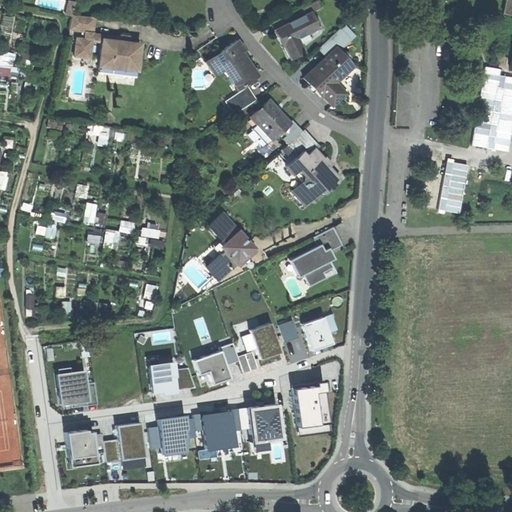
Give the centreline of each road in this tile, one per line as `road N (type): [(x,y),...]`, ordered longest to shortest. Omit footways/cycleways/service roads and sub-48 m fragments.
road 1 (residential): [(375,124),(353,462)]
road 2 (residential): [(324,498),(201,498),(72,511)]
road 3 (residential): [(266,387),(43,417)]
road 4 (residential): [(222,0),(301,97),(339,120),(375,124)]
road 5 (residential): [(384,501),(511,507)]
road 6 (residential): [(376,0),(375,124)]
